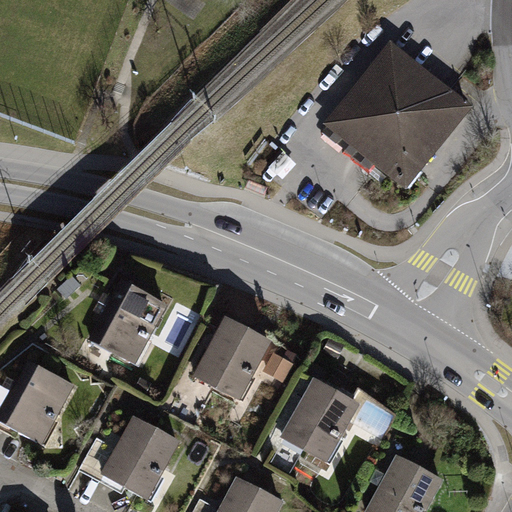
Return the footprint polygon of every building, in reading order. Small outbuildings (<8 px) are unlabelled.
[(322,126),(404,191),(472,107),(392,42),(322,126)] [(169,311),(121,285),(89,343),(136,369),(169,311)] [(274,348),(226,321),(193,379),(240,406),(274,348)] [(274,355),(264,374),(284,385),(294,366),(274,355)] [(75,392),(27,366),(0,415),(0,427),(42,451),(75,392)] [(362,411),(314,383),(281,441),(328,469),(357,419),(362,411)] [(182,447),(134,421),(101,481),(148,507),(182,447)] [(430,511),(446,486),(397,458),(366,511),(430,511)] [(283,511),(286,508),(238,482),(220,511),(283,511)]
